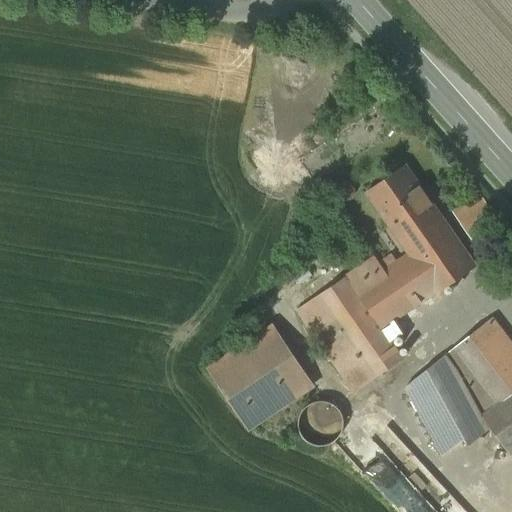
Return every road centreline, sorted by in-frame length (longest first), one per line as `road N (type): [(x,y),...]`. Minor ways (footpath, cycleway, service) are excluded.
road 1 (tertiary): [(354,0),(511,176)]
road 2 (unclassified): [(122,0),(232,14),(286,0)]
